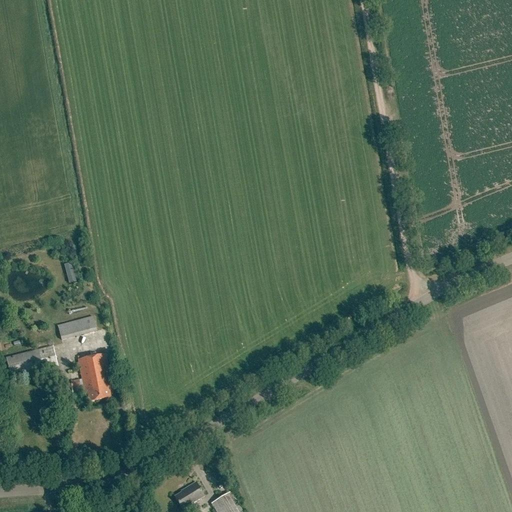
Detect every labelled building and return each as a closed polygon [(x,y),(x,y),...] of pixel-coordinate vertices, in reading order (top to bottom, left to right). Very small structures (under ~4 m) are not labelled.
[(63,340),(99,332),(95,317),(60,326),(63,340)] [(6,358),(12,379),(58,367),(53,346),(6,358)] [(111,399),(109,388),(111,387),(106,356),(78,360),(80,370),(79,370),(81,380),(78,381),(70,382),(71,389),(83,387),(84,392),(87,392),(89,403),(111,399)] [(183,491),(172,497),(180,510),(202,496),(194,483),(183,490),(183,491)] [(212,504),(216,511),(242,511),(231,492),(212,504)]
